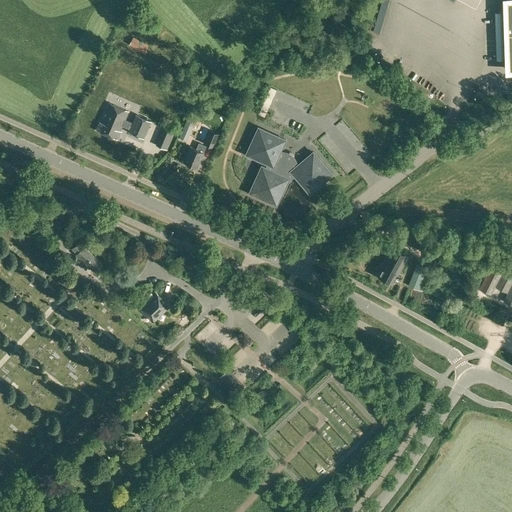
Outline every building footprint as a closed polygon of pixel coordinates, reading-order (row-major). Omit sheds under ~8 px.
[(511,0),(502,0),(503,12),(495,12),(496,60),(505,59),(505,74),(511,73),(511,0)] [(144,52),(148,44),(133,36),(129,44),(144,52)] [(99,121),(96,130),(117,138),(121,130),(120,130),(123,122),(131,125),(130,127),(145,133),(151,117),(137,111),(134,118),(126,115),(129,109),(109,101),(100,122),(99,121)] [(186,141),(194,122),(186,118),(178,138),(186,141)] [(165,127),(160,139),(169,143),(174,131),(165,127)] [(251,144),(246,154),(267,164),(267,165),(267,166),(267,167),(267,168),(262,166),(254,182),(253,184),(249,192),(276,205),(287,181),(288,181),(288,180),(289,180),(290,180),(290,179),(291,179),(292,179),(292,178),(293,178),(293,177),(294,176),(294,175),(309,193),(318,186),(320,184),(332,174),(313,152),(297,165),(297,164),(296,163),(296,161),(296,160),(295,159),(294,158),(293,157),(294,156),(294,155),(294,154),(294,153),(293,153),(293,152),(292,152),(291,152),(290,152),(289,152),(289,153),(287,152),(286,152),(285,152),(283,151),(282,151),(281,151),(279,152),(285,140),(284,139),(258,127),(253,139),(252,141),(251,144)] [(213,147),(219,133),(208,129),(203,143),(213,147)] [(353,145),(360,138),(357,135),(350,141),(353,145)] [(354,146),(363,159),(369,155),(360,142),(354,146)] [(190,146),(184,162),(185,162),(184,164),(190,166),(191,165),(196,167),(205,145),(198,143),(196,149),(190,146)] [(335,154),(341,151),(338,145),(332,148),(335,154)] [(396,230),(396,236),(404,236),(403,241),(413,242),(414,233),(414,231),(396,230)] [(432,235),(420,234),(419,240),(431,242),(432,235)] [(94,272),(102,264),(83,246),(82,247),(77,242),(72,248),(77,253),(76,254),(94,272)] [(383,267),(378,276),(390,282),(405,255),(393,249),(388,257),(389,258),(384,267),(383,267)] [(433,265),(436,267),(436,268),(439,270),(442,264),(438,263),(439,262),(436,260),(433,265)] [(421,290),(431,267),(417,261),(408,285),(421,290)] [(511,271),(492,262),(479,288),(491,294),(495,286),(508,292),(504,300),(511,304),(511,271)] [(242,313),(263,294),(257,287),(236,307),(242,313)] [(116,298),(120,303),(129,295),(124,290),(116,298)] [(152,321),(168,305),(156,293),(146,303),(143,300),(137,306),(152,321)] [(240,371),(253,360),(247,354),(235,365),(240,371)] [(268,363),(272,367),(279,361),(275,357),(268,363)] [(253,375),(257,381),(268,374),(263,368),(253,375)] [(227,369),(219,377),(236,393),(244,386),(227,369)]
